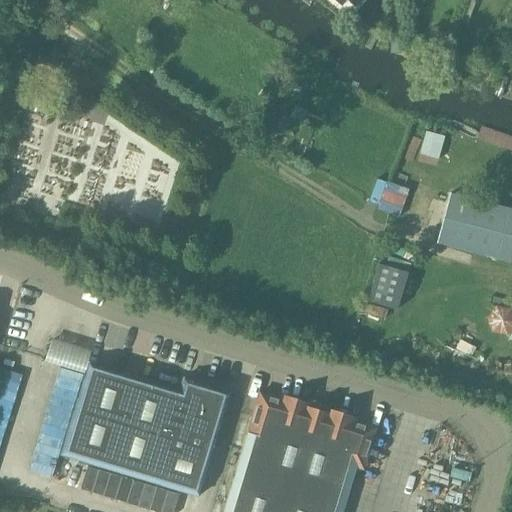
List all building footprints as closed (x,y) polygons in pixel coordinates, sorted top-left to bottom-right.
[(107,0),(126,11),(132,0),(107,0)] [(464,0),(460,12),(469,15),(475,0),(464,0)] [(509,64),(511,55),(511,32),(501,61),(509,64)] [(57,77),(61,64),(40,57),(36,70),(57,77)] [(289,120),(308,127),(313,113),(294,106),(289,120)] [(511,209),(450,193),(436,244),(511,263),(511,209)] [(64,458),(133,479),(202,499),(233,395),(186,381),(183,393),(91,366),(64,458)] [(251,415),(222,511),(342,511),(355,469),(363,471),(375,432),(376,428),(375,428),(357,423),(358,418),(327,409),(325,413),(309,408),(311,404),(278,394),(277,399),(259,393),(257,393),(251,415)]
